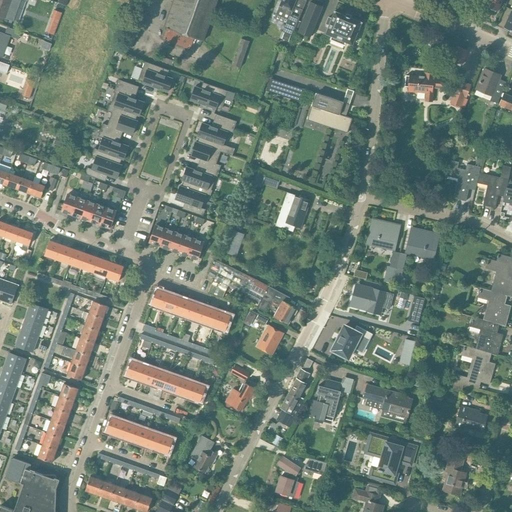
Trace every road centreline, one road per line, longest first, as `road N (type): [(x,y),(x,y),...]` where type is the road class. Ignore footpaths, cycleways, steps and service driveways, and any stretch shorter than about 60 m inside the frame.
road 1 (residential): [(214,511),(336,272),(361,197)]
road 2 (residential): [(143,189),(160,194),(188,116),(159,105),(130,184)]
road 3 (unclassified): [(361,197),(386,0)]
road 4 (residential): [(511,240),(481,223),(361,197)]
road 5 (residential): [(0,199),(122,250)]
road 6 (tertiary): [(511,50),(397,0)]
